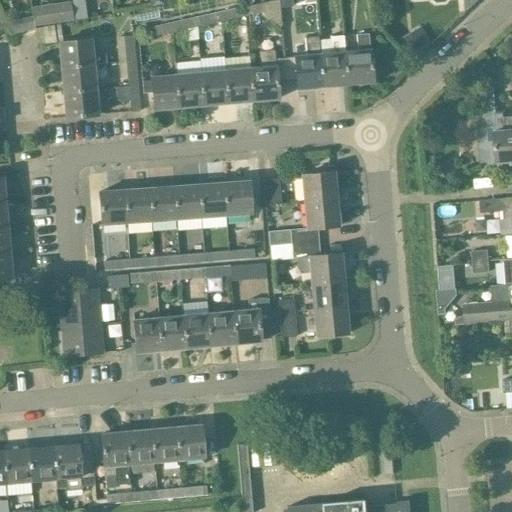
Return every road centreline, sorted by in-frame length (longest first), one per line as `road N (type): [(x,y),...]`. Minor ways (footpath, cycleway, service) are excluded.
road 1 (residential): [(75,287),(64,158),(370,135)]
road 2 (residential): [(0,403),(391,365)]
road 3 (residential): [(370,135),(391,365)]
road 4 (residential): [(370,135),(509,0)]
